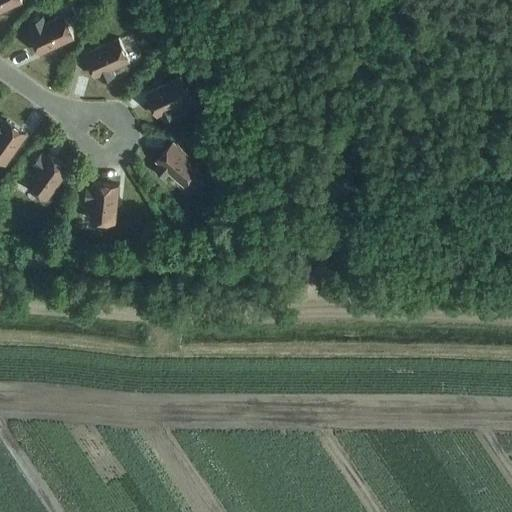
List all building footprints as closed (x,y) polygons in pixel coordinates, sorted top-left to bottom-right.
[(0,0),(0,11),(22,1),(21,0),(0,0)] [(74,37),(63,14),(46,22),(43,16),(30,22),(33,28),(30,30),(41,53),(74,37)] [(116,75),(113,68),(129,60),(119,37),(86,53),(96,76),(100,74),(103,81),(116,75)] [(177,114),(174,107),(191,99),(180,76),(147,92),(158,115),(161,113),(164,120),(177,114)] [(5,121),(0,117),(0,158),(6,163),(28,133),(7,118),(5,121)] [(184,184),(201,165),(174,141),(157,160),(159,162),(155,168),(165,177),(170,172),(184,184)] [(47,156),(41,152),(33,164),(38,168),(28,183),(48,198),(69,168),(49,153),(47,156)] [(115,221),(120,185),(94,182),(94,186),(87,185),(85,199),(92,200),(90,218),(115,221)]
